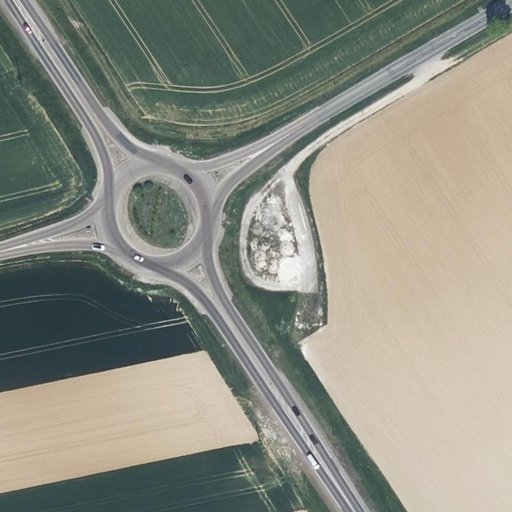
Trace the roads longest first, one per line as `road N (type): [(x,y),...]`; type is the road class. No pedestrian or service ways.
road 1 (track): [(468,0),(245,129),(210,137),(170,131),(141,114),(66,0)]
road 2 (primary): [(348,504),(312,431),(222,295),(209,238)]
road 3 (primary): [(169,267),(198,289),(348,504)]
road 4 (secondary): [(324,112),(511,2)]
road 5 (primary): [(9,0),(95,135),(113,185)]
road 6 (primary): [(153,159),(112,129),(23,0)]
road 7 (secondary): [(214,206),(239,174),(324,112)]
road 8 (secondary): [(324,112),(228,159),(190,167)]
